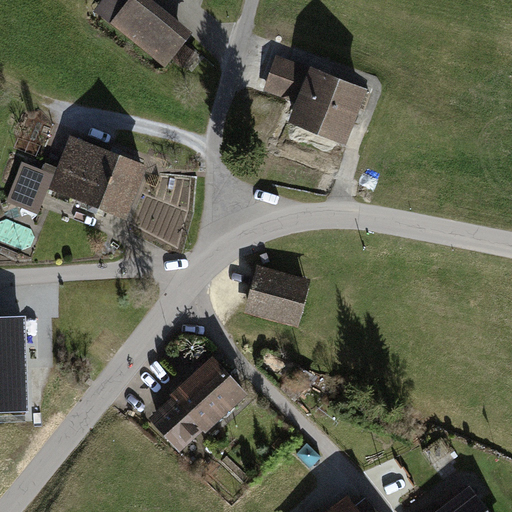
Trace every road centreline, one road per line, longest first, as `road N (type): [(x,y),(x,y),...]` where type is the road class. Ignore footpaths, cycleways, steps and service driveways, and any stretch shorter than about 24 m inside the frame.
road 1 (track): [(186,286),(251,375),(382,511)]
road 2 (unclassified): [(5,511),(186,286)]
road 3 (unclassified): [(239,241),(296,219),(357,216),(511,245)]
road 4 (unclassified): [(239,241),(223,206),(215,150),(252,0)]
road 5 (track): [(215,150),(51,105),(0,81)]
road 6 (residential): [(0,278),(156,268),(186,286)]
